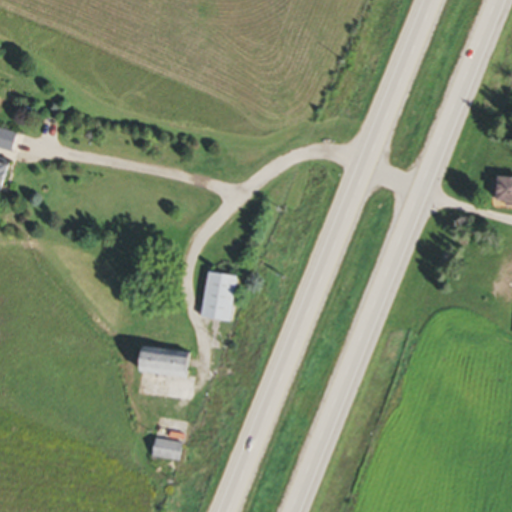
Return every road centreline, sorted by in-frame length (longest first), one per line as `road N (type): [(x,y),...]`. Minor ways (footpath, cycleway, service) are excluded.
road 1 (trunk): [(426,0),(216,511)]
road 2 (trunk): [(292,511),(497,0)]
